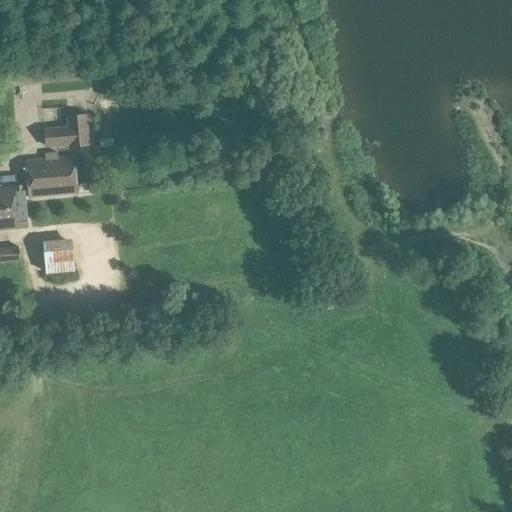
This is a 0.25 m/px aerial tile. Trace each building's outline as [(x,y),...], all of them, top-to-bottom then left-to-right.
[(82,56),(9,63),(12,89),(30,87),(29,84),(84,78),(82,56)] [(43,130),(44,150),(89,145),(87,115),(67,116),(68,128),(43,130)] [(26,161),(29,197),(78,193),(74,157),(58,158),(57,153),(46,154),(46,159),(26,161)] [(13,188),(0,188),(0,229),(17,228),(13,188)] [(79,242),(80,253),(111,251),(108,195),(75,196),(75,202),(66,202),(68,243),(79,242)] [(0,247),(0,262),(20,261),(19,246),(0,247)] [(33,250),(34,273),(62,272),(62,249),(33,250)] [(81,286),(112,281),(108,257),(77,261),(81,286)] [(87,316),(122,315),(121,304),(87,306),(87,316)]
